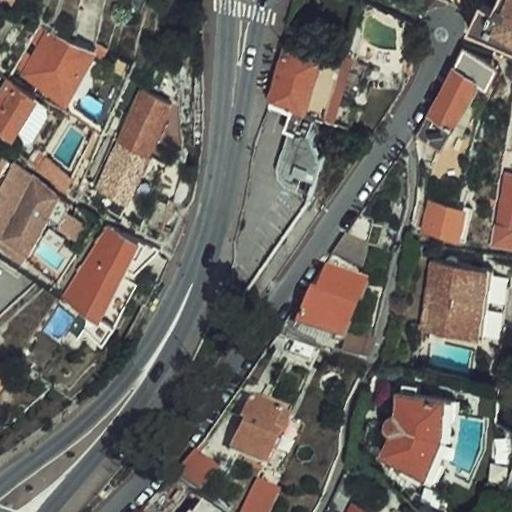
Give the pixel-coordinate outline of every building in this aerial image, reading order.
[(511,0),(503,0),(499,8),(486,3),(484,8),(502,18),(493,36),(511,41),(511,0)] [(484,8),(478,19),(472,30),(493,36),(502,18),(484,8)] [(290,29),(269,100),(318,116),(323,118),(329,98),(343,52),(316,43),(317,38),(290,29)] [(96,48),(48,31),(23,75),(66,100),(96,48)] [(465,47),(419,135),(443,148),(477,82),(489,89),(501,66),(465,47)] [(354,55),(343,52),(329,98),(339,102),(350,65),(354,55)] [(405,80),(405,53),(379,53),(380,81),(405,80)] [(7,77),(0,88),(0,126),(12,134),(33,100),(34,97),(15,86),(18,83),(7,77)] [(106,210),(120,217),(138,177),(144,180),(152,161),(146,158),(154,142),(159,144),(168,125),(162,122),(169,106),(141,93),(95,189),(112,197),(106,210)] [(323,118),(348,126),(355,107),(339,102),(329,98),(323,118)] [(6,146),(17,153),(24,141),(44,107),(33,100),(12,134),(6,146)] [(318,116),(269,100),(264,144),(247,236),(229,298),(241,302),(312,197),(324,162),(312,134),(318,116)] [(44,107),(24,141),(41,151),(64,116),(45,105),(44,107)] [(28,161),(67,187),(73,176),(33,152),(28,161)] [(511,153),(507,152),(490,245),(511,248),(511,153)] [(57,232),(65,216),(50,207),(55,196),(10,165),(0,185),(0,236),(0,237),(0,236),(0,245),(22,260),(41,223),(57,232)] [(65,216),(70,206),(62,201),(55,196),(50,207),(65,216)] [(140,227),(159,234),(166,203),(147,197),(140,227)] [(427,204),(420,235),(455,240),(457,226),(452,224),(454,209),(427,204)] [(372,222),(360,216),(333,255),(362,269),(372,222)] [(97,318),(128,259),(137,242),(107,226),(61,298),(92,314),(81,333),(102,345),(113,328),(97,318)] [(471,234),(469,242),(479,244),(481,235),(471,234)] [(134,262),(144,245),(137,242),(128,259),(134,262)] [(496,271),(433,262),(423,332),(485,341),(487,324),(506,327),(511,292),(493,289),(496,271)] [(297,323),(340,341),(364,285),(324,268),(315,292),(308,292),(306,301),(297,323)] [(294,331),(336,350),(340,341),(297,323),(294,331)] [(319,353),(280,333),(268,350),(310,370),(319,353)] [(343,352),(369,362),(373,349),(374,344),(349,336),(343,352)] [(0,386),(12,372),(0,361),(0,386)] [(405,389),(419,391),(419,383),(407,381),(405,389)] [(450,395),(419,391),(405,389),(402,388),(400,411),(392,416),(391,421),(394,428),(382,449),(436,477),(444,457),(439,455),(433,452),(443,423),(445,414),(450,395)] [(263,466),(278,435),(272,432),(282,412),(251,398),(240,420),(243,421),(230,450),(263,466)] [(452,416),(445,414),(443,423),(433,452),(439,455),(452,416)] [(195,453),(175,476),(182,481),(199,494),(217,470),(195,453)] [(347,471),(339,489),(353,496),(362,479),(347,471)] [(221,511),(199,494),(182,481),(165,502),(181,511),(221,511)] [(268,511),(275,500),(268,495),(271,489),(258,482),(244,511),(268,511)] [(268,495),(275,500),(278,492),(271,489),(268,495)] [(357,498),(349,511),(381,511),(382,511),(357,498)] [(181,511),(165,502),(157,511),(181,511)]
